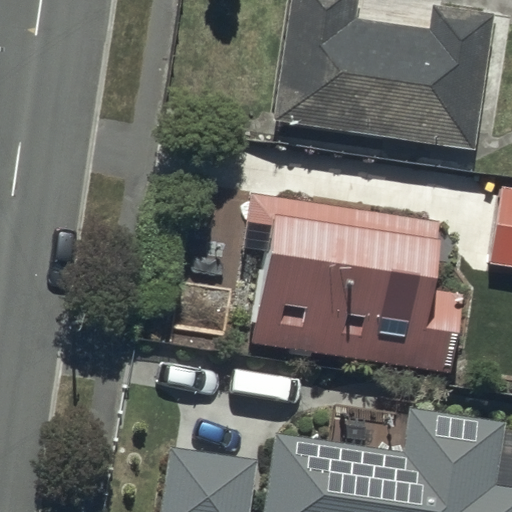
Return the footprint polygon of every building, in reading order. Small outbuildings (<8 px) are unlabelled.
[(361,0),(290,0),(272,129),(480,159),(499,22),(430,12),(427,35),(358,25),(361,0)] [(442,228),(252,202),(245,255),(262,257),(249,350),(453,377),(462,305),(432,301),(442,228)] [(511,218),(498,216),(491,268),(511,271),(511,218)] [(280,439),(267,511),(511,511),(511,496),(494,494),(504,431),(414,417),(407,459),(280,439)] [(249,511),(255,463),(172,453),(164,511),(249,511)]
